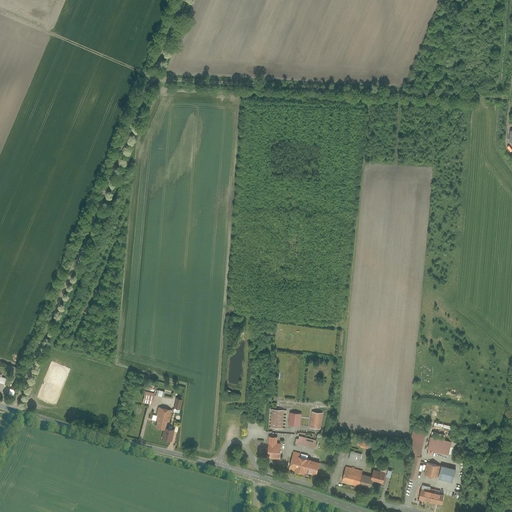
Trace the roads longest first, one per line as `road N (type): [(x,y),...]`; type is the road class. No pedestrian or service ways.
road 1 (track): [(0,10),(169,79),(472,96),(453,307)]
road 2 (track): [(184,0),(0,442)]
road 3 (residential): [(217,466),(226,445),(240,442),(262,471),(413,511)]
road 4 (tertiary): [(0,406),(217,466)]
